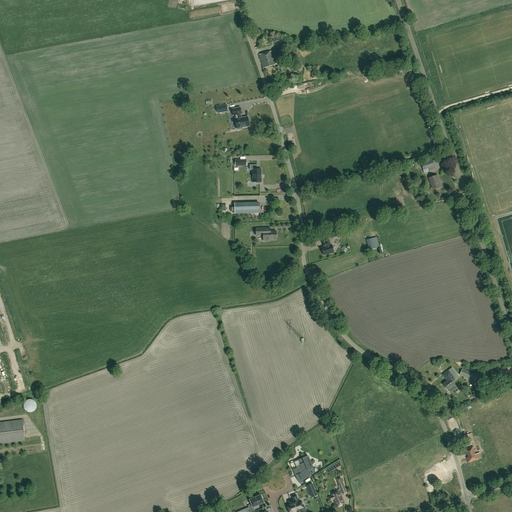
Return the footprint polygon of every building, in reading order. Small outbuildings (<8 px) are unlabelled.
[(281,45),(283,38),(274,35),(272,42),(274,42),(273,42),(281,45)] [(263,68),(275,65),(272,51),(259,55),(263,68)] [(381,70),(381,71),(375,72),(376,78),(377,78),(382,77),(383,76),(385,76),(383,68),(381,68),(382,70),(381,70)] [(242,128),(250,127),(248,116),(242,118),(241,115),(242,115),(240,107),(231,109),(233,116),(234,116),(235,119),(234,119),(236,129),(237,129),(237,130),(242,129),(242,128)] [(269,117),(267,107),(259,109),(259,110),(254,111),(256,119),(269,117)] [(423,171),(434,167),(432,159),(421,163),(423,171)] [(261,168),(257,168),(257,165),(250,165),(250,170),(252,170),(252,183),(261,183),(261,168)] [(433,189),(441,187),(438,180),(439,180),(437,175),(429,178),(433,189)] [(271,202),(266,205),(270,213),(275,210),(271,202)] [(235,214),(259,213),(259,203),(235,204),(235,214)] [(263,232),(263,228),(256,229),(256,236),(263,236),(263,241),(269,241),(269,240),(276,239),(276,231),(263,232)] [(330,246),(329,240),(322,242),(324,247),(321,248),(323,255),(334,252),(332,245),(330,246)] [(452,388),(454,386),(454,385),(452,382),(455,380),(451,373),(454,371),(452,368),(443,375),(447,381),(443,384),(447,390),(451,387),(452,388)] [(475,381),(477,375),(462,369),(460,375),(475,381)] [(28,412),(30,412),(31,412),(33,412),(34,411),(35,410),(35,409),(36,408),(37,407),(37,406),(36,405),(36,403),(35,402),(34,401),(33,400),(31,399),(30,399),(28,400),(26,400),(25,401),(25,402),(24,404),(24,405),(23,406),(24,407),(24,409),(25,409),(26,411),(27,412),(28,412)] [(0,443),(25,441),(22,420),(0,422),(0,443)] [(465,443),(471,442),(473,441),(472,437),(471,433),(463,436),(464,439),(465,443)] [(475,454),(473,446),(463,449),(465,455),(467,454),(468,457),(466,458),(468,463),(477,460),(482,458),(480,453),(475,454)] [(315,472),(308,456),(298,461),(300,467),(293,470),(292,468),(295,474),(300,472),(304,480),(309,477),(309,476),(315,472)] [(440,482),(453,474),(447,465),(429,477),(433,483),(438,479),(440,482)] [(341,490),(339,491),(331,494),(332,496),(328,497),(330,501),(333,500),(336,507),(344,504),(340,494),(342,493),(342,494),(347,493),(343,485),(340,487),(341,490)] [(248,511),(250,511),(254,511),(253,507),(264,503),(262,499),(263,498),(262,495),(261,496),(260,495),(260,496),(259,494),(255,496),(256,497),(249,500),(251,504),(248,506),(249,509),(247,510),(248,511)] [(296,511),(301,511),(300,508),(302,507),(300,501),(298,501),(296,495),(292,496),(293,500),(288,501),(290,507),(288,507),(289,511),(296,511),(297,511),(296,511)] [(507,498),(499,501),(503,510),(511,507),(507,498)]
